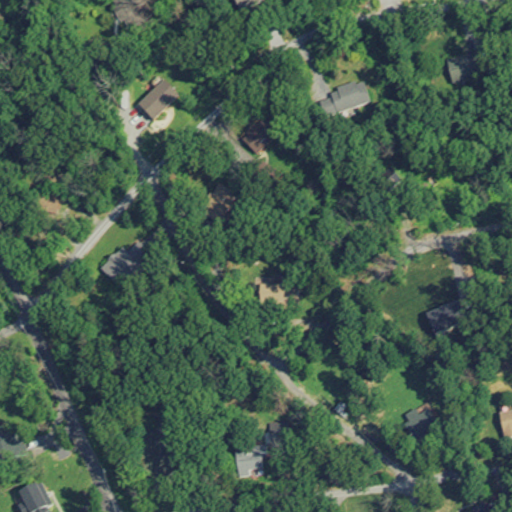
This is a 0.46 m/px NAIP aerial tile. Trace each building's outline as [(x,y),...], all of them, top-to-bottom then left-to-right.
[(149,25),(140,0),(126,0),(120,2),(130,31),(149,25)] [(264,4),(263,0),(231,0),(236,14),(264,4)] [(151,121),(175,97),(161,83),(136,107),(151,121)] [(114,256),(120,271),(130,268),(124,252),(114,256)] [(437,431),(425,409),(403,421),(415,442),(437,431)] [(501,436),(511,435),(511,413),(500,413),(501,436)] [(287,447),(285,423),(266,425),(269,448),(287,447)] [(263,450),(234,450),(234,474),(263,474),(263,450)] [(17,511),(23,510),(24,511),(45,511),(36,488),(11,498),(16,511),(17,511)]
